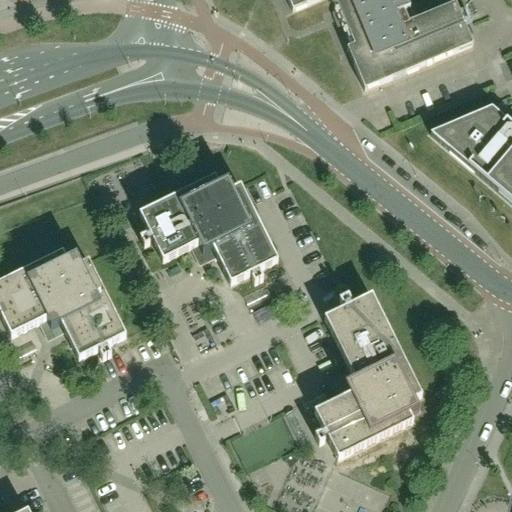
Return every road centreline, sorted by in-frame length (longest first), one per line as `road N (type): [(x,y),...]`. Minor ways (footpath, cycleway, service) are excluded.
road 1 (unclassified): [(70,511),(39,453),(45,426),(150,376),(174,381),(227,511)]
road 2 (tertiary): [(511,295),(306,130)]
road 3 (tertiary): [(0,140),(130,94),(172,89)]
road 4 (tertiary): [(165,54),(95,57),(0,82)]
road 5 (tertiary): [(306,130),(246,77),(165,54)]
road 6 (unclassified): [(511,363),(444,511)]
road 7 (tertiary): [(172,89),(228,97),(306,130)]
